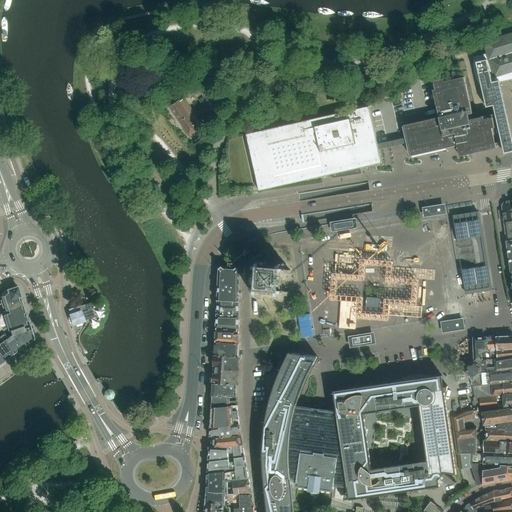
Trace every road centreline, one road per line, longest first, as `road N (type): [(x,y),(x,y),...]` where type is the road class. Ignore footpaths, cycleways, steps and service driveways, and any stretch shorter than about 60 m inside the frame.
road 1 (secondary): [(192,375),(200,265),(225,228),(258,214),(480,179)]
road 2 (residential): [(245,354),(287,347),(327,356),(507,326)]
road 3 (residential): [(260,511),(245,354)]
road 4 (unclassified): [(507,326),(480,179)]
